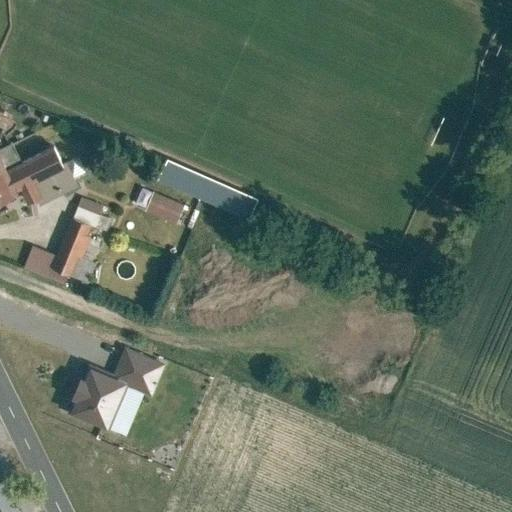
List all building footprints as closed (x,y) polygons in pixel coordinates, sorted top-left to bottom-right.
[(0,200),(22,192),(31,208),(77,187),(52,143),(7,165),(0,151),(0,200)] [(162,181),(254,215),(261,196),(169,161),(162,181)] [(179,223),(187,203),(154,190),(147,210),(179,223)] [(111,207),(81,197),(51,267),(87,280),(111,207)] [(125,346),(114,376),(153,390),(164,360),(125,346)] [(114,376),(88,365),(67,414),(106,431),(128,382),(114,376)]
